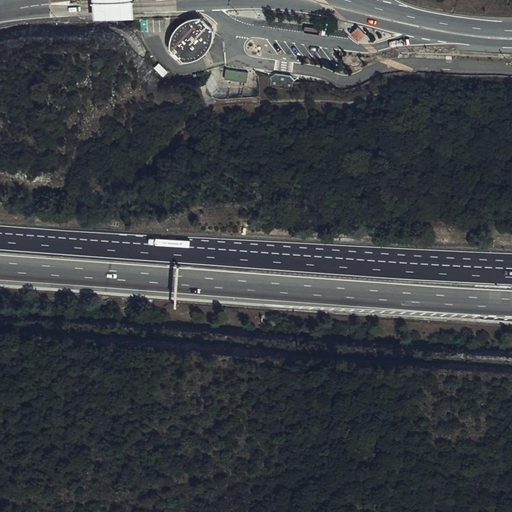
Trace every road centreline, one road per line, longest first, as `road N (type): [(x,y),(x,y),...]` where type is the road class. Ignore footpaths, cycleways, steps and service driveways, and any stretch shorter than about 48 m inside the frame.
road 1 (motorway): [(0,267),(511,303)]
road 2 (motorway): [(511,271),(0,238)]
road 3 (motorway): [(262,0),(511,44)]
road 4 (motorway): [(511,30),(432,22),(352,0)]
